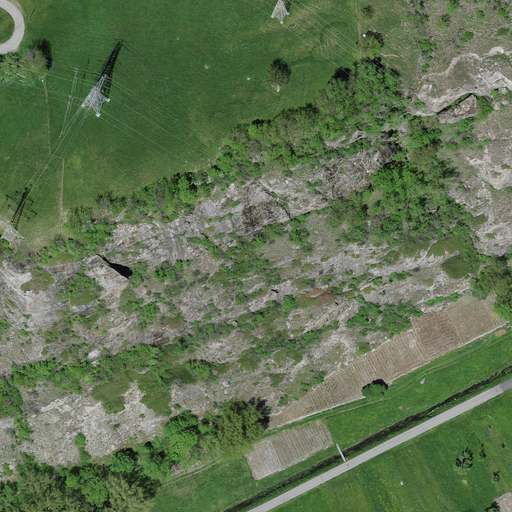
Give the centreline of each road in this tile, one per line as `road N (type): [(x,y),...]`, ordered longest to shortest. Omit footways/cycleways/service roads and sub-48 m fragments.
road 1 (track): [(99,511),(323,418),(348,464)]
road 2 (residential): [(511,382),(254,511)]
